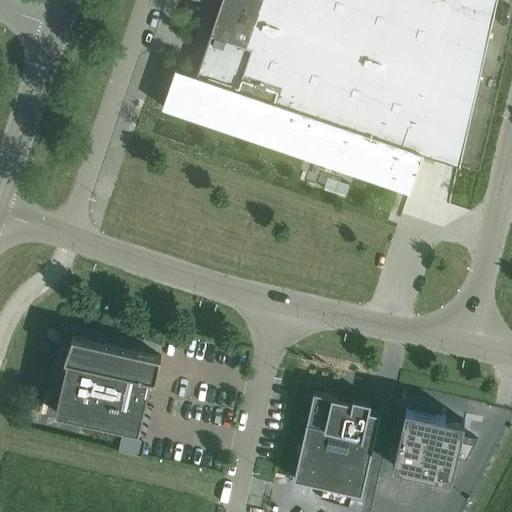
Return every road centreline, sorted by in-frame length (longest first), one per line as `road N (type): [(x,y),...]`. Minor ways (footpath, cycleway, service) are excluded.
road 1 (unclassified): [(72,238),(153,0)]
road 2 (unclassified): [(287,290),(233,511)]
road 3 (unclassified): [(72,238),(287,290)]
road 4 (unclassified): [(287,290),(469,334)]
road 5 (secondary): [(0,205),(57,30)]
road 6 (unclassified): [(469,334),(511,158)]
